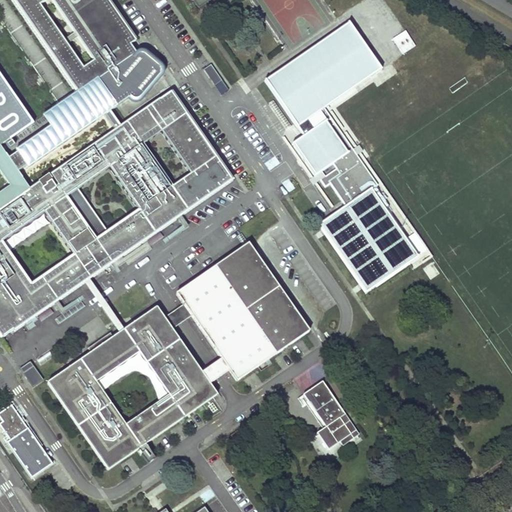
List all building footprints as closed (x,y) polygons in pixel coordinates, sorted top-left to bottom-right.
[(15,0),(78,90),(88,83),(92,88),(95,93),(75,108),(50,125),(11,153),(13,155),(7,160),(11,166),(17,174),(25,169),(26,171),(104,118),(107,116),(110,114),(117,110),(116,108),(122,104),(126,101),(128,100),(133,102),(138,100),(155,81),(154,80),(155,78),(157,77),(158,77),(161,74),(161,71),(161,68),(159,65),(142,51),(138,51),(136,52),(134,48),(131,44),(137,40),(109,0),(15,0)] [(331,183),(347,206),(370,190),(379,184),(354,148),(349,152),(327,120),(315,129),(309,120),(380,71),(347,23),(265,80),(303,136),(293,143),(315,174),(331,162),(334,166),(336,169),(322,179),(327,186),(331,183)] [(403,55),(416,46),(405,31),(392,40),(403,55)] [(0,47),(7,61),(19,54),(10,38),(0,43),(0,47)] [(212,65),(204,69),(220,96),(228,91),(212,65)] [(429,68),(407,80),(414,93),(437,82),(429,68)] [(153,105),(120,129),(117,130),(114,132),(29,192),(17,174),(11,166),(7,160),(5,156),(5,157),(2,152),(0,149),(0,147),(7,141),(9,142),(8,143),(11,148),(16,144),(13,139),(12,140),(12,139),(31,123),(0,78),(0,341),(29,321),(87,281),(88,280),(113,263),(178,218),(234,179),(173,92),(157,103),(153,105)] [(92,88),(88,83),(78,90),(43,114),(50,125),(75,108),(95,93),(92,88)] [(391,91),(400,105),(412,97),(403,84),(391,91)] [(107,116),(104,118),(114,132),(117,130),(120,129),(110,114),(107,116)] [(347,206),(320,225),(366,293),(417,257),(370,190),(347,206)] [(248,244),(176,293),(183,304),(188,311),(191,316),(221,359),(226,366),(229,370),(236,381),(308,331),(248,244)] [(86,306),(83,301),(58,317),(61,322),(86,306)] [(209,384),(205,379),(201,373),(171,330),(167,323),(163,318),(155,307),(123,330),(121,331),(112,338),(109,334),(99,341),(87,349),(90,352),(47,382),(107,470),(216,395),(209,384)] [(54,356),(51,350),(38,359),(42,364),(54,356)] [(29,362),(19,369),(32,387),(42,380),(29,362)] [(357,435),(321,382),(300,396),(322,428),(316,433),(327,449),(338,441),(341,446),(357,435)] [(11,440),(29,427),(13,404),(0,412),(0,415),(4,422),(0,424),(11,440)] [(8,442),(33,477),(54,463),(29,427),(11,440),(8,442)]
